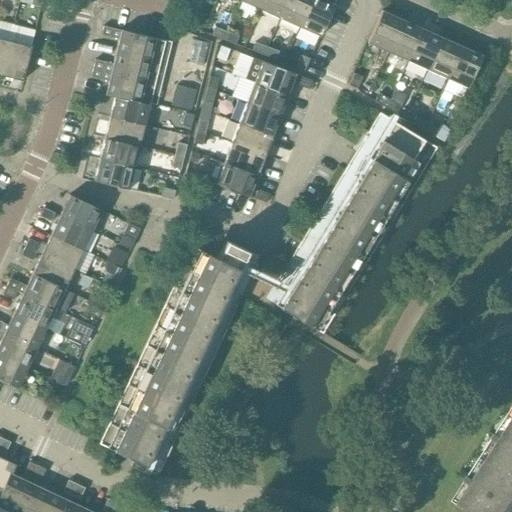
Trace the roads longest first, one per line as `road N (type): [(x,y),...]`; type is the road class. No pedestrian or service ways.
road 1 (residential): [(365,0),(263,237),(195,219)]
road 2 (residential): [(278,498),(143,488),(0,421)]
road 3 (residential): [(0,240),(48,125),(75,15)]
